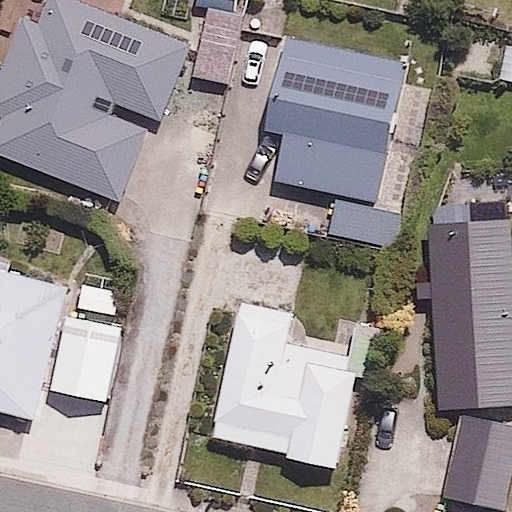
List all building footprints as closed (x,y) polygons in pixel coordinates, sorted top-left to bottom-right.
[(0,111),(0,161),(123,212),(154,137),(112,119),(121,96),(164,113),(191,47),(75,0),(27,0),(0,68),(0,110),(0,111)] [(511,0),(460,0),(457,18),(511,30),(511,0)] [(230,81),(236,17),(201,13),(194,77),(230,81)] [(511,41),(446,29),(439,67),(511,81),(511,41)] [(385,200),(413,62),(291,38),(263,177),(306,186),(298,222),(401,243),(409,205),(385,200)] [(511,217),(424,221),(433,410),(458,409),(444,495),(511,506),(511,217)] [(0,409),(69,427),(87,355),(57,348),(71,290),(0,272),(0,409)] [(287,338),(293,311),(237,299),(208,434),(336,461),(359,354),(287,338)]
